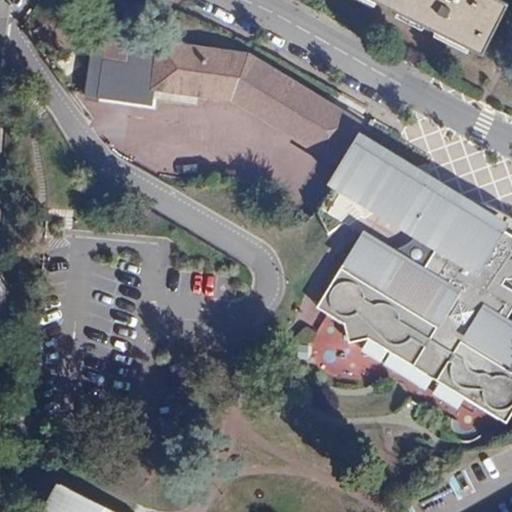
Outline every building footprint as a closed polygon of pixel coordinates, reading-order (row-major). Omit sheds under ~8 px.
[(372,0),(483,55),(508,5),(498,0),(372,0)] [(156,88),(231,100),(334,163),(335,161),(342,165),(366,126),(248,52),(159,39),(159,42),(143,39),(144,35),(129,33),(129,37),(95,32),(85,94),(153,105),(156,88)] [(316,309),(457,391),(511,292),(511,215),(506,212),(491,207),(479,203),(474,211),(444,212),(431,203),(428,198),(423,191),(417,186),(409,180),(401,179),(393,178),(383,179),(372,182),(363,187),(355,193),(379,207),(364,234),(360,231),(340,266),(333,262),(326,275),(333,279),(316,309)] [(511,292),(457,391),(511,423),(511,421),(511,319),(508,317),(511,309),(511,292)] [(95,426),(96,414),(87,413),(86,425),(95,426)] [(116,511),(59,482),(53,492),(40,486),(26,511),(116,511)]
